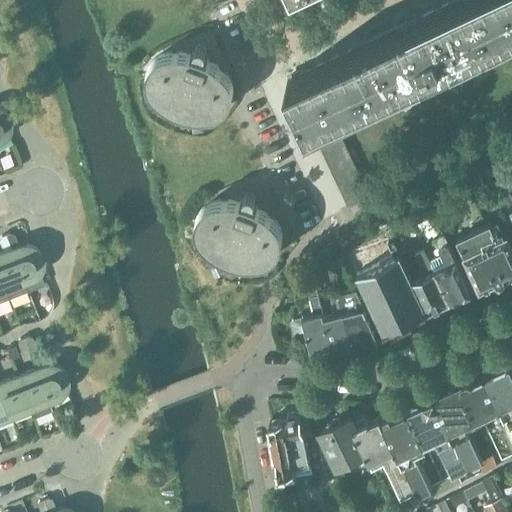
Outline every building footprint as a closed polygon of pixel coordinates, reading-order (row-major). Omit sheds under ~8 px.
[(511,0),(452,0),(288,78),(309,123),(511,26),(511,0)] [(173,51),(165,52),(162,53),(154,58),(148,66),(146,75),(147,84),(152,93),(165,104),(179,111),(196,115),(213,114),(221,111),(228,105),(232,97),(233,88),(231,79),(229,77),(227,74),(225,72),(220,67),(215,63),(209,59),(203,55),(205,53),(205,50),(204,47),(202,45),(198,45),(196,47),(194,50),(195,53),(187,52),(180,51),(173,51)] [(0,139),(1,139),(4,137),(6,134),(8,132),(9,131),(10,124),(9,117),(5,111),(0,107),(0,139)] [(313,130),(318,141),(339,131),(334,120),(313,130)] [(318,141),(323,152),(344,141),(339,131),(318,141)] [(323,152),(328,162),(349,152),(344,141),(323,152)] [(328,162),(333,173),(354,163),(349,152),(328,162)] [(333,173),(338,183),(359,173),(354,163),(333,173)] [(338,183),(343,194),(364,184),(359,173),(338,183)] [(500,192),(511,217),(511,194),(509,188),(504,191),(499,181),(496,183),(500,192)] [(364,184),(343,194),(348,205),(370,195),(364,184)] [(212,201),(211,201),(203,206),(197,214),(195,223),(197,232),(201,240),(214,251),(229,259),(245,263),(262,262),(271,259),(277,252),(282,244),(282,235),(280,226),(278,224),(276,221),(270,215),(264,210),(259,207),(252,204),(254,202),(255,199),(254,196),(251,194),(248,194),(245,195),(244,198),(244,201),(237,199),(229,199),(222,199),(215,200),(212,201)] [(386,215),(391,227),(410,218),(406,210),(408,209),(407,205),(386,215)] [(458,236),(481,285),(497,278),(498,278),(507,274),(506,273),(511,270),(511,242),(507,233),(498,237),(491,220),(458,236)] [(10,232),(5,233),(24,280),(32,277),(35,275),(37,274),(41,269),(42,264),(42,256),(38,249),(32,245),(31,244),(28,243),(25,243),(21,243),(18,244),(14,234),(10,232)] [(428,310),(413,279),(400,252),(397,244),(391,247),(384,232),(347,250),(357,272),(384,331),(428,310)] [(0,241),(3,250),(0,251),(0,276),(8,298),(27,290),(24,280),(5,233),(1,235),(0,237),(0,241)] [(443,253),(430,259),(449,300),(452,299),(453,301),(456,302),(461,299),(463,296),(462,294),(471,290),(444,233),(435,237),(443,253)] [(329,246),(328,246),(332,265),(333,265),(333,266),(344,263),(334,240),(328,243),(329,246)] [(332,265),(328,246),(317,252),(318,255),(312,256),(316,270),(332,265)] [(429,271),(413,279),(428,310),(449,300),(430,259),(424,248),(414,252),(422,269),(427,267),(429,271)] [(0,300),(8,298),(0,276),(0,300)] [(306,281),(310,295),(318,293),(314,277),(306,281)] [(326,345),(330,344),(324,316),(318,293),(310,295),(298,299),(302,316),(293,318),(291,321),(295,335),(298,336),(307,334),(311,349),(313,349),(316,352),(323,350),(325,346),(326,345)] [(347,346),(352,345),(346,317),(341,300),(340,294),(331,296),(335,313),(324,316),(330,344),(332,350),(334,350),(337,352),(344,351),(346,347),(347,346)] [(346,317),(352,345),(353,352),(355,351),(359,353),(367,351),(369,347),(372,347),(372,346),(379,344),(376,333),(359,295),(341,300),(346,317)] [(28,334),(23,336),(29,350),(37,347),(32,336),(28,334)] [(29,350),(23,336),(19,338),(17,342),(22,353),(29,350)] [(493,368),(485,372),(511,429),(511,364),(510,360),(508,361),(507,361),(503,359),(497,362),(495,366),(496,367),(493,368)] [(42,364),(35,366),(48,399),(53,397),(57,395),(61,393),(63,389),(65,386),(66,380),(64,374),(61,369),(57,365),(53,363),(49,363),(45,363),(42,364)] [(16,374),(29,407),(33,416),(52,408),(48,399),(35,366),(16,374)] [(461,383),(459,384),(477,420),(487,415),(508,458),(511,455),(511,429),(485,372),(476,377),(475,376),(473,378),(473,377),(469,376),(463,378),(461,382),(461,383)] [(16,374),(0,380),(0,387),(10,414),(29,407),(16,374)] [(443,392),(434,396),(468,466),(478,461),(482,469),(497,462),(493,454),(483,459),(466,425),(477,420),(459,384),(457,385),(457,384),(453,383),(447,386),(445,390),(443,392)] [(0,387),(0,418),(10,414),(0,387)] [(411,407),(410,407),(448,487),(461,480),(457,471),(468,466),(434,396),(426,400),(425,400),(423,401),(423,400),(419,399),(412,402),(411,406),(411,407)] [(394,415),(384,419),(422,500),(448,487),(410,407),(407,409),(406,408),(402,406),(395,410),(393,414),(394,415)] [(320,446),(308,448),(302,414),(300,414),(296,411),(295,411),(289,412),(286,416),(286,417),(284,417),(284,416),(270,419),(280,471),(282,482),(296,479),(295,474),(312,470),(324,468),(320,446)] [(353,420),(366,449),(373,463),(385,457),(408,507),(422,500),(384,419),(380,413),(372,417),(371,416),(369,417),(369,416),(365,415),(353,420)] [(348,457),(366,449),(353,420),(350,415),(342,419),(340,415),(328,421),(330,425),(321,429),(340,467),(350,462),(348,457)] [(487,488),(493,499),(498,511),(508,511),(501,495),(503,494),(493,473),(481,478),(482,479),(481,480),(486,489),(487,488)] [(469,497),(486,489),(481,480),(464,488),(469,497)] [(285,494),(288,511),(298,509),(294,492),(285,494)] [(47,496),(43,498),(48,511),(74,511),(70,509),(66,508),(63,507),(59,508),(56,509),(52,498),(47,496)] [(437,501),(441,511),(452,511),(446,497),(437,501)] [(40,511),(48,511),(43,498),(39,499),(37,504),(40,511)] [(489,511),(498,511),(493,499),(485,503),(489,511)] [(373,511),(374,511),(396,511),(391,502),(373,511)]
